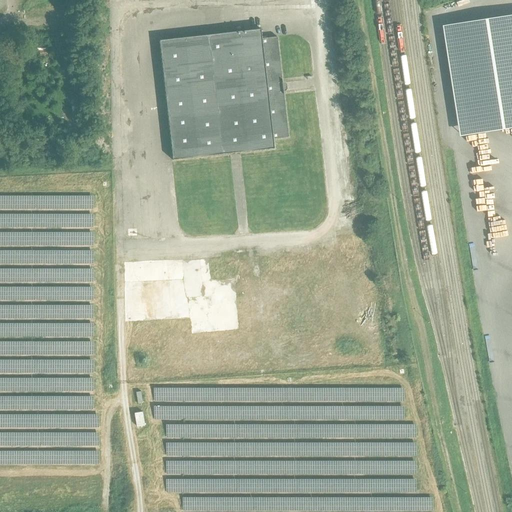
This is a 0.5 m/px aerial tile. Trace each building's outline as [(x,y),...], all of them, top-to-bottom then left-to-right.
[(158,40),(172,161),(274,149),(273,139),(288,138),(277,36),(261,38),(260,29),(158,40)] [(248,275),(236,276),(244,341),(255,340),(248,275)] [(511,316),(507,314),(497,335),(509,341),(511,334),(511,316)] [(280,488),(419,493),(420,478),(389,477),(389,473),(420,474),(420,460),(381,458),(381,453),(391,454),(391,448),(383,448),(383,442),(330,441),(329,454),(352,455),(352,460),(323,459),(322,479),(280,477),(280,488)] [(393,441),(393,453),(420,455),(420,442),(393,441)] [(303,471),(302,461),(283,461),(283,471),(303,471)] [(174,483),(175,484),(174,489),(183,491),(185,479),(176,477),(174,483)] [(248,489),(248,478),(213,479),(214,490),(248,489)] [(219,494),(218,505),(278,511),(278,506),(288,507),(288,504),(278,503),(278,499),(219,494)] [(186,510),(199,511),(200,496),(192,495),(192,497),(187,496),(186,510)] [(436,508),(436,496),(391,497),(337,497),(337,508),(436,508)]
